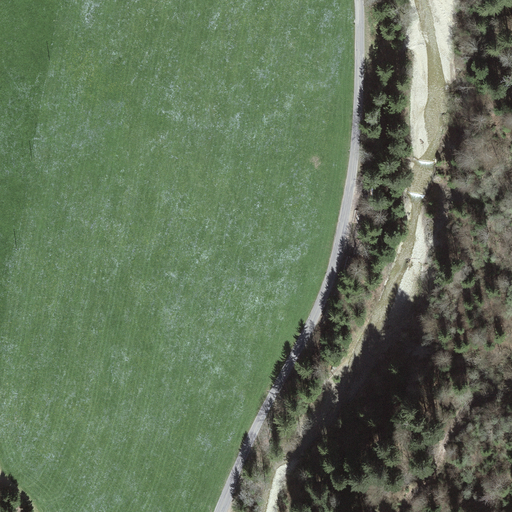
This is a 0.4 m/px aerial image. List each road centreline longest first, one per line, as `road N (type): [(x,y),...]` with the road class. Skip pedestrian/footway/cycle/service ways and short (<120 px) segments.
road 1 (unclassified): [(220,511),(337,253),(352,176),(358,0)]
road 2 (track): [(511,387),(469,400),(400,511)]
